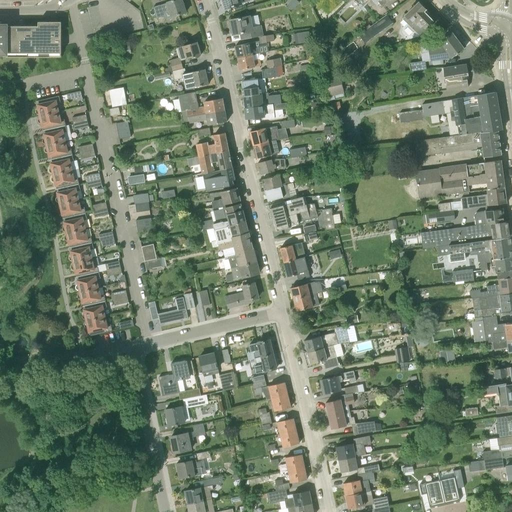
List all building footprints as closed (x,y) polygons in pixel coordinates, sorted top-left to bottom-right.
[(162,13),(169,10),(171,17),(186,12),(182,0),(174,0),(153,7),(157,19),(163,17),(162,13)] [(222,0),(225,9),(242,4),(240,0),(222,0)] [(426,28),(433,21),(424,12),(426,10),(419,3),(406,15),(406,16),(404,19),(400,22),(404,27),(408,23),(408,27),(404,31),(409,35),(413,32),(416,32),(421,37),(428,30),(426,28)] [(366,43),(392,23),(387,15),(360,35),(366,43)] [(263,35),(261,26),(252,27),(250,16),(230,20),(233,35),(241,33),(242,39),(263,35)] [(1,30),(1,26),(1,21),(0,21),(0,57),(1,58),(1,53),(6,53),(6,57),(61,57),(61,26),(10,26),(10,30),(1,30)] [(316,37),(325,36),(323,26),(314,28),(316,37)] [(302,32),(303,42),(313,40),(311,30),(302,32)] [(431,61),(451,58),(464,48),(452,33),(440,42),(428,43),(431,61)] [(259,43),(274,41),(273,35),(259,37),(259,43)] [(118,44),(120,55),(129,53),(127,42),(118,44)] [(173,69),(183,66),(181,61),(201,55),(197,42),(177,48),(180,58),(170,61),(173,69)] [(253,55),(260,54),(259,47),(256,48),(255,42),(235,46),(238,58),(253,55)] [(254,61),(253,55),(238,58),(240,70),(260,66),(259,60),(254,61)] [(266,61),(267,68),(277,66),(282,66),(280,58),(266,61)] [(411,71),(427,69),(426,61),(410,63),(411,71)] [(302,75),(311,73),(309,64),(300,66),(302,75)] [(447,90),(468,87),(466,75),(468,75),(467,64),(443,68),(447,90)] [(262,70),(263,78),(264,78),(278,77),(277,66),(267,68),(262,70)] [(175,80),(184,78),(186,89),(208,84),(205,69),(186,73),(185,68),(173,71),(175,80)] [(327,97),(344,94),(340,76),(323,79),(327,97)] [(241,81),(243,96),(261,94),(266,93),(264,78),(263,78),(241,81)] [(372,79),(368,85),(372,88),(376,82),(372,79)] [(113,106),(128,104),(126,86),(111,88),(113,106)] [(68,101),(82,97),(81,91),(67,94),(68,101)] [(186,110),(188,116),(225,109),(222,98),(205,101),(206,107),(199,108),(196,92),(179,95),(180,99),(182,111),(186,110)] [(280,95),(269,96),(268,92),(266,93),(261,94),(243,96),(245,107),(263,105),(275,104),(276,104),(281,103),(280,95)] [(496,92),(475,96),(478,111),(479,117),(479,120),(500,116),(496,92)] [(40,115),(40,116),(59,112),(57,103),(61,103),(59,96),(36,101),(36,102),(37,102),(38,108),(37,109),(36,111),(36,113),(38,114),(40,115)] [(481,131),(481,132),(498,130),(499,130),(502,130),(500,116),(479,120),(479,117),(474,118),(473,112),(478,111),(475,96),(453,99),(455,112),(457,127),(448,128),(449,136),(459,134),(480,131),(481,131)] [(439,114),(455,112),(453,99),(422,104),(425,117),(431,116),(432,123),(440,122),(439,114)] [(342,110),(340,100),(331,102),(333,112),(342,110)] [(326,101),(311,103),(312,112),(328,111),(326,101)] [(275,104),(276,111),(286,109),(286,103),(281,103),(276,104),(275,104)] [(263,105),(245,107),(247,119),(264,117),(263,109),(263,105)] [(110,116),(120,114),(119,107),(108,109),(110,116)] [(227,122),(225,109),(188,116),(186,110),(182,111),(184,122),(190,121),(190,122),(208,119),(209,125),(227,122)] [(61,121),(59,112),(40,116),(40,117),(39,118),(38,120),(38,122),(40,123),(42,124),(43,131),(66,126),(64,120),(61,121)] [(73,124),(87,121),(86,115),(72,118),(73,124)] [(282,129),(295,127),(294,120),(281,122),(282,129)] [(89,127),(87,121),(73,124),(75,130),(89,127)] [(119,139),(129,137),(131,137),(128,121),(116,123),(119,139)] [(67,132),(66,126),(43,131),(45,138),(43,139),(42,140),(43,142),(44,144),(46,144),(47,145),(65,141),(63,133),(67,132)] [(253,145),(275,140),(272,127),(265,129),(265,128),(250,132),(253,145)] [(200,137),(211,134),(209,128),(199,130),(200,137)] [(502,155),(498,130),(481,132),(481,131),(480,131),(483,147),(483,148),(477,149),(478,158),(485,157),(502,155)] [(442,152),(442,153),(483,147),(480,131),(459,134),(449,136),(440,137),(440,138),(442,152)] [(200,156),(229,150),(225,132),(214,135),(216,144),(209,145),(208,142),(197,144),(200,156)] [(442,153),(442,152),(440,138),(414,142),(416,157),(442,153)] [(276,140),(275,140),(253,145),(257,159),(272,155),(271,155),(279,153),(276,140)] [(67,150),(65,141),(47,145),(47,147),(45,148),(44,149),(45,151),(46,153),(48,153),(50,160),(72,155),(71,149),(67,150)] [(80,153),(94,150),(93,144),(79,147),(80,153)] [(291,158),(307,155),(305,147),(289,150),(291,158)] [(95,156),(94,150),(80,153),(81,159),(95,156)] [(221,170),(232,167),(229,150),(200,156),(202,168),(203,168),(204,174),(212,172),(211,167),(212,166),(213,166),(213,163),(219,162),(221,170)] [(74,161),(72,155),(50,160),(51,167),(50,168),(49,170),(49,172),(51,173),(53,173),(53,175),(72,171),(78,169),(76,160),(74,161)] [(261,175),(286,168),(285,164),(285,159),(272,159),(258,163),(261,175)] [(488,189),(505,187),(501,160),(467,164),(467,163),(439,167),(439,168),(440,168),(441,181),(456,179),(457,186),(463,185),(468,185),(487,182),(488,189)] [(235,179),(232,167),(221,170),(212,172),(204,174),(202,174),(206,191),(234,185),(233,180),(235,179)] [(354,179),(361,175),(357,167),(350,171),(354,179)] [(468,185),(463,185),(457,186),(456,179),(441,181),(440,168),(439,168),(416,171),(419,198),(463,192),(464,194),(469,194),(469,191),(468,185)] [(57,189),(79,184),(77,177),(74,178),(72,171),(53,175),(54,176),(52,177),(51,179),(52,181),(53,182),(55,182),(57,189)] [(85,176),(87,182),(101,179),(99,173),(85,176)] [(128,177),(129,185),(145,182),(144,174),(128,177)] [(262,180),(265,190),(290,183),(288,174),(280,177),(279,175),(262,180)] [(101,179),(87,182),(88,188),(102,185),(101,179)] [(293,183),(290,183),(265,190),(268,201),(283,197),(283,195),(284,199),(290,198),(288,191),(295,189),(293,183)] [(60,204),(78,200),(76,191),(80,190),(79,184),(57,189),(58,196),(56,197),(56,199),(56,201),(58,202),(60,202),(60,204)] [(505,187),(488,189),(489,194),(486,194),(486,197),(482,198),(482,195),(469,196),(470,199),(461,201),(462,209),(507,203),(505,187)] [(220,207),(225,207),(225,205),(240,200),(237,188),(221,192),(223,199),(219,200),(211,201),(212,208),(213,208),(214,208),(220,207)] [(339,194),(340,202),(348,201),(347,193),(339,194)] [(147,194),(134,196),(135,204),(148,202),(147,194)] [(273,219),(308,210),(316,210),(315,203),(307,204),(305,196),(299,197),(284,201),(285,204),(270,209),(273,219)] [(63,219),(85,214),(84,207),(80,208),(78,200),(60,204),(60,205),(59,206),(58,208),(58,210),(60,211),(62,211),(63,219)] [(93,212),(107,208),(106,202),(92,205),(93,212)] [(136,212),(150,211),(148,202),(135,204),(136,212)] [(439,212),(451,211),(450,202),(438,204),(439,212)] [(215,229),(246,221),(243,210),(242,210),(240,203),(225,208),(225,207),(220,207),(214,208),(213,208),(213,209),(209,209),(211,220),(201,223),(203,231),(204,230),(214,228),(215,229)] [(109,214),(107,208),(93,212),(95,218),(109,214)] [(323,217),(332,215),(331,208),(322,210),(323,217)] [(490,223),(504,222),(502,209),(477,212),(474,215),(475,225),(487,224),(490,223)] [(316,210),(308,210),(273,219),(276,231),(299,224),(298,220),(310,217),(318,215),(316,210)] [(451,211),(439,212),(436,212),(437,223),(455,220),(454,210),(451,211)] [(66,233),(85,229),(85,228),(83,220),(87,220),(85,214),(63,219),(65,225),(63,226),(62,228),(63,230),(64,231),(66,232),(66,233)] [(334,222),(332,215),(323,217),(324,224),(334,222)] [(138,233),(148,231),(153,231),(151,218),(136,221),(138,233)] [(387,220),(389,230),(398,229),(396,219),(387,220)] [(250,235),(246,221),(215,229),(216,236),(218,241),(212,242),(213,248),(219,246),(218,244),(232,240),(250,235)] [(490,223),(491,231),(493,239),(506,238),(511,237),(509,221),(504,222),(490,223)] [(334,222),(324,224),(325,230),(335,229),(334,222)] [(490,223),(487,224),(475,225),(421,232),(423,248),(438,246),(448,245),(460,243),(471,242),(483,241),(493,239),(491,231),(490,223)] [(70,248),(92,243),(91,237),(87,238),(85,229),(66,233),(67,234),(65,235),(64,237),(65,239),(66,240),(68,241),(70,248)] [(99,235),(100,241),(114,238),(113,231),(99,235)] [(304,242),(318,239),(316,232),(302,234),(304,242)] [(250,235),(232,240),(218,244),(219,246),(220,251),(234,247),(236,255),(254,250),(250,235)] [(483,241),(486,260),(490,260),(511,256),(511,242),(511,237),(506,238),(493,239),(483,241)] [(114,238),(100,241),(101,247),(115,244),(114,238)] [(478,261),(479,261),(486,260),(483,241),(471,242),(460,243),(448,245),(438,246),(423,248),(438,247),(439,256),(449,255),(450,262),(465,260),(464,253),(473,252),(474,254),(477,253),(478,261)] [(93,249),(92,243),(70,248),(71,255),(70,256),(69,258),(69,259),(71,261),(73,261),(73,262),(91,258),(89,250),(93,249)] [(280,248),(284,262),(296,259),(294,254),(304,251),(302,243),(280,248)] [(145,261),(156,259),(153,244),(141,247),(145,261)] [(257,262),(254,250),(236,255),(217,260),(219,266),(230,263),(231,268),(257,262)] [(338,250),(327,253),(329,260),(340,257),(338,250)] [(511,277),(511,256),(490,260),(491,267),(496,266),(498,279),(499,279),(511,277)] [(164,257),(156,259),(145,261),(147,270),(166,266),(164,257)] [(288,277),(297,275),(298,280),(308,277),(306,271),(308,270),(305,257),(301,258),(296,259),(284,262),(288,277)] [(93,267),(91,258),(73,262),(73,264),(72,265),(71,266),(71,268),(73,270),(75,270),(76,277),(99,272),(97,266),(93,267)] [(105,264),(107,270),(121,267),(119,261),(105,264)] [(260,273),(257,262),(231,268),(233,274),(225,276),(227,282),(260,273)] [(121,267),(107,270),(108,276),(122,273),(121,267)] [(472,270),(452,273),(453,283),(474,281),(472,270)] [(100,278),(99,272),(76,277),(78,284),(76,285),(76,287),(76,289),(78,290),(79,290),(80,292),(98,288),(96,279),(100,278)] [(481,297),(511,292),(511,277),(499,279),(501,292),(498,292),(497,290),(496,285),(486,286),(487,291),(480,292),(480,289),(470,291),(471,297),(472,298),(481,297)] [(291,288),(294,299),(322,292),(320,287),(319,283),(314,282),(307,284),(307,283),(291,288)] [(229,308),(248,303),(247,300),(258,297),(255,283),(243,286),(245,292),(226,297),(229,308)] [(100,296),(98,288),(80,292),(80,293),(78,294),(78,296),(78,298),(80,299),(81,299),(83,306),(105,301),(104,295),(100,296)] [(113,299),(127,296),(126,290),(112,293),(113,299)] [(202,306),(210,305),(208,290),(200,291),(202,306)] [(187,309),(195,307),(192,292),(185,294),(187,309)] [(322,292),(294,299),(297,311),(313,306),(319,304),(318,298),(323,297),(322,292)] [(475,318),(483,317),(511,313),(511,292),(481,297),(472,298),(473,298),(475,318)] [(129,302),(127,296),(113,299),(115,305),(129,302)] [(158,314),(160,324),(188,318),(183,297),(175,299),(178,309),(158,314)] [(86,321),(105,317),(103,308),(107,308),(105,301),(83,306),(85,313),(83,314),(82,316),(83,318),(84,319),(86,319),(86,321)] [(380,301),(368,304),(370,312),(382,309),(380,301)] [(346,318),(347,325),(358,322),(357,315),(346,318)] [(507,340),(505,324),(498,325),(497,316),(483,318),(486,341),(486,343),(490,342),(507,340)] [(107,325),(105,317),(86,321),(87,322),(85,323),(84,325),(85,327),(86,328),(88,328),(90,335),(89,335),(90,336),(112,331),(111,324),(107,325)] [(474,342),(486,341),(483,318),(483,317),(475,318),(475,321),(471,322),(474,342)] [(120,329),(134,326),(133,320),(119,323),(120,329)] [(338,344),(341,344),(349,342),(346,327),(334,328),(335,333),(320,337),(320,336),(304,340),(307,352),(323,348),(323,347),(338,343),(338,344)] [(421,347),(423,347),(425,346),(427,345),(428,343),(429,342),(429,340),(429,338),(429,336),(428,334),(426,333),(425,332),(423,331),(421,331),(419,332),(417,333),(416,334),(415,335),(414,337),(414,339),(414,341),(415,343),(416,344),(418,346),(420,346),(421,347)] [(490,342),(486,343),(487,350),(491,349),(505,348),(504,346),(509,346),(510,352),(511,351),(511,339),(507,340),(490,342)] [(261,357),(273,354),(270,340),(250,345),(251,351),(254,351),(256,358),(261,357)] [(344,355),(341,344),(338,344),(338,343),(323,347),(323,348),(307,352),(311,364),(321,361),(321,364),(323,364),(325,369),(339,366),(337,357),(344,355)] [(397,363),(411,361),(410,356),(414,356),(412,346),(395,349),(397,363)] [(225,364),(230,363),(228,349),(222,350),(225,364)] [(448,362),(446,350),(439,351),(441,363),(448,362)] [(204,376),(219,373),(214,353),(200,356),(204,376)] [(277,368),(273,354),(261,357),(256,358),(258,365),(254,366),(256,373),(277,368)] [(180,400),(183,400),(201,396),(199,388),(185,391),(182,379),(189,378),(185,360),(171,363),(173,374),(159,377),(163,396),(178,392),(180,400)] [(511,367),(494,369),(496,379),(507,377),(507,376),(511,375),(511,376),(511,367)] [(356,381),(354,371),(340,374),(341,376),(321,380),(324,394),(341,390),(339,382),(342,381),(350,379),(351,382),(356,381)] [(220,375),(224,391),(238,388),(234,372),(220,375)] [(253,384),(265,381),(264,375),(252,378),(253,384)] [(252,384),(255,394),(262,392),(261,388),(262,388),(266,386),(265,381),(253,384),(252,384)] [(285,382),(269,386),(272,398),(288,394),(285,382)] [(511,384),(507,385),(507,384),(482,387),(484,395),(498,393),(500,405),(495,406),(497,414),(511,411),(511,406),(511,405),(511,404),(511,384)] [(346,394),(353,393),(358,392),(357,386),(344,388),(346,394)] [(353,393),(346,394),(344,395),(345,398),(326,403),(329,416),(344,413),(343,405),(355,403),(353,397),(353,393)] [(291,407),(288,394),(272,398),(272,399),(275,411),(291,407)] [(183,400),(184,406),(208,402),(206,395),(201,396),(183,400)] [(184,422),(181,406),(165,409),(169,425),(184,422)] [(461,411),(462,417),(478,414),(477,407),(465,409),(465,410),(461,411)] [(260,414),(261,420),(270,418),(269,412),(267,413),(266,408),(258,410),(260,414)] [(346,419),(344,413),(329,416),(331,429),(351,424),(353,435),(356,435),(376,431),(374,422),(355,423),(354,417),(346,419)] [(499,432),(499,438),(511,435),(511,415),(497,418),(498,424),(495,424),(496,432),(499,432)] [(272,423),(270,418),(261,420),(264,431),(271,429),(270,424),(272,423)] [(293,418),(277,422),(280,434),(296,431),(293,418)] [(280,434),(280,435),(283,447),(299,443),(296,431),(280,434)] [(189,441),(193,440),(192,432),(171,436),(174,452),(191,449),(189,441)] [(511,435),(499,438),(497,438),(499,450),(500,449),(501,458),(511,456),(511,435)] [(339,460),(355,456),(366,454),(364,444),(371,442),(370,436),(353,439),(354,443),(337,447),(339,460)] [(484,461),(501,458),(500,449),(499,450),(483,452),(484,460),(484,461)] [(198,460),(210,457),(209,451),(196,454),(198,460)] [(414,454),(416,465),(422,464),(421,453),(414,454)] [(289,470),(304,467),(302,454),(286,457),(289,470)] [(358,469),(355,456),(339,460),(341,472),(358,469)] [(503,468),(501,458),(484,461),(485,470),(503,468)] [(196,462),(196,460),(176,464),(179,478),(188,476),(188,477),(202,474),(199,461),(196,462)] [(360,474),(373,471),(380,470),(379,463),(359,468),(360,474)] [(231,465),(227,471),(233,475),(238,469),(231,465)] [(289,470),(291,483),(307,479),(304,467),(289,470)] [(453,470),(455,477),(457,488),(464,487),(460,469),(453,470)] [(375,481),(373,471),(360,474),(358,474),(359,480),(344,483),(346,496),(370,491),(368,483),(375,481)] [(185,489),(188,504),(212,499),(210,491),(213,490),(213,485),(221,483),(219,477),(205,480),(206,487),(200,488),(200,486),(185,489)] [(455,477),(440,480),(445,503),(456,500),(457,501),(460,500),(457,488),(455,477)] [(276,491),(286,489),(290,488),(289,483),(283,484),(282,479),(275,481),(276,485),(275,485),(276,491)] [(440,480),(425,483),(427,493),(430,507),(433,506),(445,503),(440,480)] [(287,495),(286,489),(276,491),(267,493),(269,504),(279,502),(285,501),(286,508),(288,508),(296,507),(296,506),(312,503),(309,490),(293,493),(287,495)] [(346,496),(349,508),(365,505),(364,504),(372,502),(374,509),(389,505),(388,498),(387,498),(387,496),(372,499),(370,491),(346,496)] [(217,511),(214,511),(212,499),(188,504),(189,511),(233,511),(233,509),(217,511)] [(313,511),(312,503),(296,506),(296,507),(288,508),(288,511),(313,511)]
